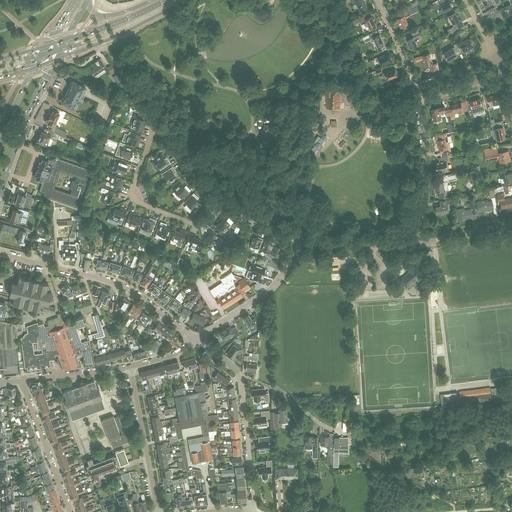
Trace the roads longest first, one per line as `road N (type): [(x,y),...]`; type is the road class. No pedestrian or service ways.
road 1 (residential): [(195,339),(119,285),(0,252)]
road 2 (residential): [(219,202),(195,224),(137,200),(133,185),(159,127)]
road 3 (residential): [(195,339),(267,292),(304,237)]
road 4 (primary): [(0,196),(56,58)]
road 5 (residential): [(158,511),(128,367)]
road 6 (primary): [(56,58),(186,0)]
road 7 (unclassified): [(420,243),(417,102)]
road 8 (residential): [(70,511),(21,379)]
road 9 (residential): [(252,509),(240,377)]
